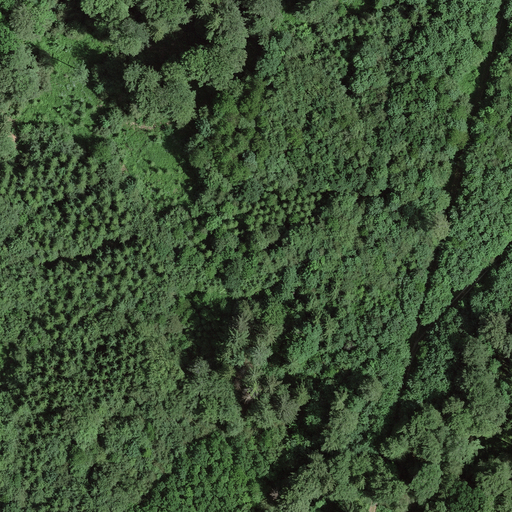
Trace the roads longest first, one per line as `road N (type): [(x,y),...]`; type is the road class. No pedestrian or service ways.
road 1 (track): [(369,511),(505,0)]
road 2 (track): [(412,343),(511,243)]
